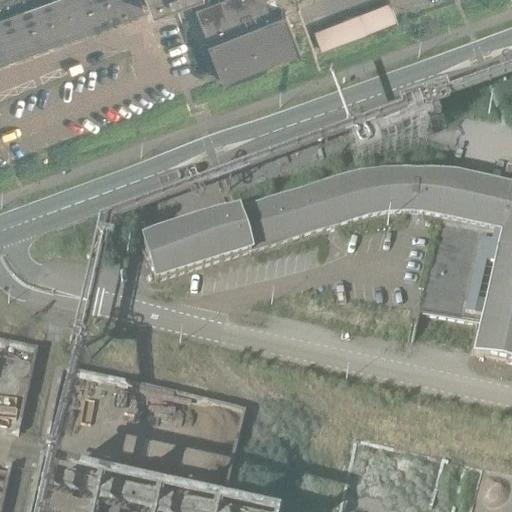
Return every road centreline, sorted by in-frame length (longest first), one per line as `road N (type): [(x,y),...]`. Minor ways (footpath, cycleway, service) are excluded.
road 1 (unclassified): [(0,227),(511,45)]
road 2 (unknown): [(511,138),(358,99)]
